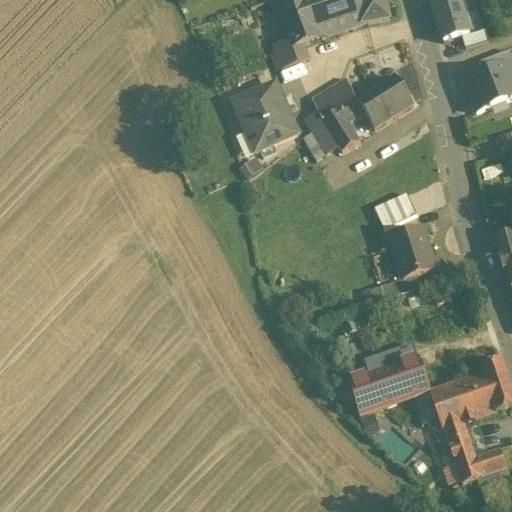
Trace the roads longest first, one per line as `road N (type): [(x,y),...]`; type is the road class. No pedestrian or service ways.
road 1 (residential): [(511,349),(456,160)]
road 2 (residential): [(456,160),(415,0)]
